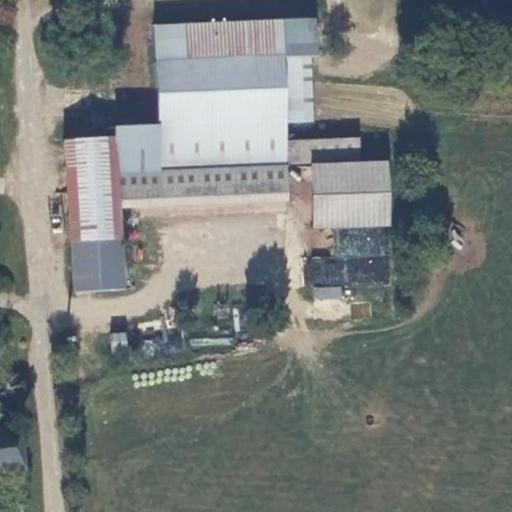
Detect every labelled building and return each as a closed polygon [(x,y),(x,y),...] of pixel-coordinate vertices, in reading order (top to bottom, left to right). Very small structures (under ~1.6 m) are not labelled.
[(125,135),(106,136),(110,228),(114,228),(115,237),(128,236),(127,198),(293,195),(292,126),(318,126),(319,62),(324,62),(323,25),(165,28),(167,125),(126,125),(125,135)] [(80,238),(115,237),(114,228),(110,228),(106,136),(75,137),(80,238)] [(365,141),(295,143),(296,164),(365,161),(365,141)] [(391,164),(314,166),(315,230),(391,229),(391,164)] [(125,331),(109,334),(113,355),(130,352),(125,331)] [(20,430),(0,431),(0,473),(23,472),(20,430)]
